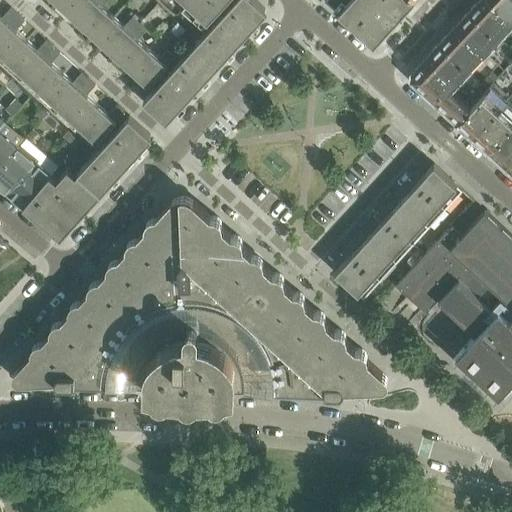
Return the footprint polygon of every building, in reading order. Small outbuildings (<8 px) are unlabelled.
[(62,0),(59,4),(76,20),(95,0),(62,0)] [(95,0),(76,20),(91,34),(111,13),(103,6),(107,0),(95,0)] [(167,121),(252,28),(268,10),(256,0),(234,0),(144,100),(165,119),(167,121)] [(226,0),(185,0),(189,3),(182,10),(201,28),(226,0)] [(325,0),(374,44),(414,0),(325,0)] [(478,0),(471,8),(502,36),(511,25),(511,17),(493,0),(478,0)] [(511,0),(493,0),(511,17),(511,0)] [(0,32),(18,13),(11,7),(3,16),(0,13),(0,32)] [(456,24),(487,52),(502,36),(471,8),(456,24)] [(0,32),(0,52),(8,60),(27,39),(16,29),(25,19),(18,13),(0,32)] [(111,13),(91,34),(109,50),(137,20),(133,16),(125,26),(111,13)] [(137,20),(109,50),(130,69),(149,48),(138,38),(147,29),(137,20)] [(456,24),(442,40),(473,68),(487,52),(456,24)] [(38,49),(27,39),(8,60),(25,76),(54,46),(47,39),(38,49)] [(427,55),(458,83),(473,68),(442,40),(427,55)] [(25,76),(43,92),(63,71),(52,61),(60,52),(54,46),(25,76)] [(149,48),(130,69),(148,86),(176,55),(168,48),(160,58),(149,48)] [(453,89),(458,83),(427,55),(412,72),(412,79),(459,121),(472,107),(453,89)] [(43,92),(61,109),(89,78),(82,72),(73,81),(63,71),(43,92)] [(485,80),(491,85),(498,76),(492,71),(485,80)] [(89,78),(61,109),(78,125),(98,104),(87,94),(96,84),(89,78)] [(492,85),(472,107),(459,121),(474,135),(507,98),(508,98),(501,91),(500,92),(492,85)] [(511,103),(507,98),(474,135),(489,149),(511,123),(511,103)] [(98,104),(78,125),(97,142),(125,111),(117,104),(109,113),(98,104)] [(78,171),(101,192),(151,138),(151,135),(151,134),(130,115),(78,171)] [(511,123),(489,149),(504,163),(511,154),(511,123)] [(0,161),(21,139),(4,125),(0,129),(0,161)] [(22,140),(21,139),(0,161),(0,184),(6,190),(7,190),(35,161),(37,162),(44,153),(25,137),(22,140)] [(35,161),(7,190),(26,206),(52,175),(37,162),(35,161)] [(336,271),(364,297),(463,189),(435,163),(336,271)] [(52,175),(26,206),(61,236),(101,192),(78,171),(76,174),(68,166),(57,179),(52,175)] [(156,387),(162,389),(171,390),(177,391),(184,392),(193,392),(206,392),(216,391),(223,391),(235,388),(340,392),(341,392),(342,391),(344,390),(345,389),(345,387),(345,386),(383,384),(384,384),(385,383),(386,383),(387,381),(388,379),(387,377),(386,375),(367,358),(367,356),(367,354),(366,352),(364,350),(362,349),(360,348),(358,348),(356,348),(347,339),(347,337),(346,335),(345,333),(344,331),(342,330),(340,329),(338,329),(335,329),(326,320),(326,318),(325,316),(324,314),(323,312),(321,311),(319,310),(317,310),(315,310),(305,301),(305,299),(305,297),(304,295),(302,293),(300,292),(298,291),(296,290),(294,291),(284,282),(284,280),(284,278),(283,276),(282,274),(280,273),(278,272),(275,271),(273,272),(267,266),(267,267),(266,263),(264,260),(262,257),(260,255),(258,253),(255,251),(251,250),(248,250),(248,249),(243,244),(243,241),(242,239),(242,238),(241,237),(240,236),(238,234),(236,234),(234,233),(232,234),(222,225),(222,223),(222,220),(221,218),(219,217),(217,215),(215,215),(213,214),(211,215),(193,199),(191,197),(189,196),(186,195),(183,195),(180,195),(177,196),(175,198),(173,200),(157,217),(155,217),(152,218),(150,219),(149,220),(147,222),(147,224),(146,226),(146,228),(138,238),(136,238),(133,238),(131,239),(130,241),(128,242),(128,244),(127,246),(127,249),(119,258),(117,258),(115,259),(113,260),(111,261),(110,263),(109,265),(108,267),(109,269),(100,279),(98,279),(96,280),(94,280),(92,282),(91,283),(90,286),(89,288),(89,290),(81,300),(79,300),(77,300),(75,301),(73,303),(72,304),(71,307),(70,309),(71,311),(62,320),(59,320),(57,321),(55,322),(54,324),(52,326),(52,328),(51,330),(52,332),(43,341),(41,341),(39,342),(37,343),(35,344),(34,346),(33,348),(33,350),(33,352),(16,371),(15,373),(14,374),(14,375),(15,377),(15,378),(17,379),(18,380),(19,380),(56,378),(57,379),(58,380),(58,381),(59,381),(60,382),(61,382),(147,385),(156,387)] [(447,230),(397,284),(397,285),(408,295),(409,296),(422,308),(423,309),(427,312),(439,300),(460,276),(487,301),(497,290),(511,304),(511,234),(485,209),(484,210),(463,233),(453,224),(448,230),(447,230)] [(459,278),(439,300),(475,333),(456,354),(499,393),(505,387),(511,378),(511,315),(510,318),(499,308),(496,312),(459,278)]
